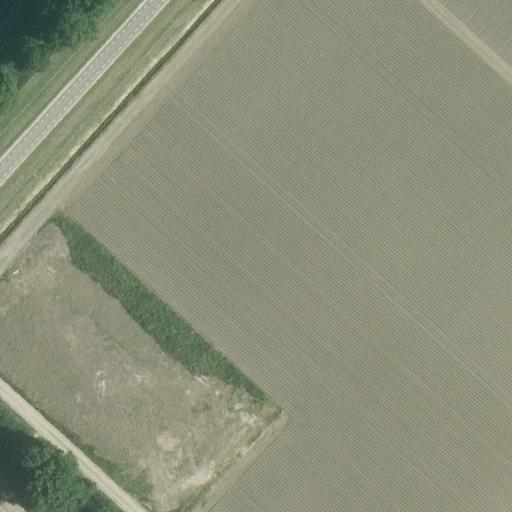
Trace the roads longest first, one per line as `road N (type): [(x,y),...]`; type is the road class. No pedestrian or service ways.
road 1 (unclassified): [(0,172),(157,0)]
road 2 (unknown): [(0,400),(122,511)]
